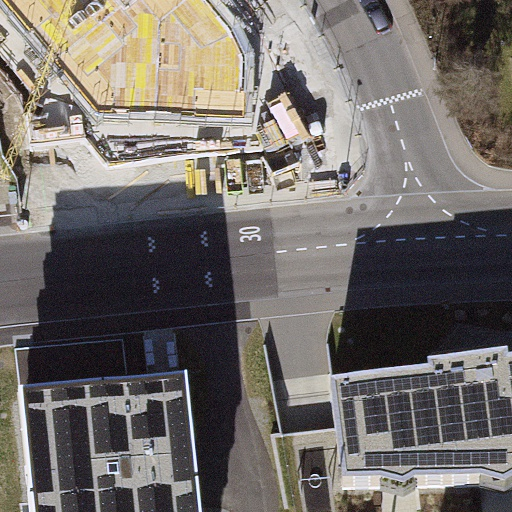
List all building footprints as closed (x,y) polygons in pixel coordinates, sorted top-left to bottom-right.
[(34,0),(43,67),(160,53),(159,40),(256,30),(252,0),(34,0)] [(331,90),(259,96),(267,199),(339,194),(331,90)] [(157,209),(267,199),(259,96),(206,102),(206,119),(149,124),(157,209)] [(511,370),(333,394),(345,490),(511,485),(511,370)] [(200,511),(188,390),(27,407),(38,511),(200,511)]
